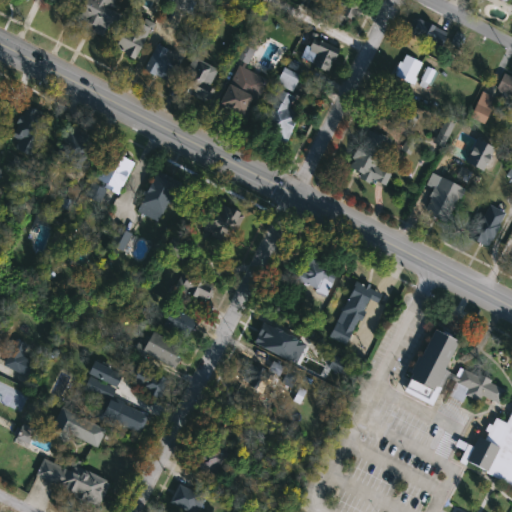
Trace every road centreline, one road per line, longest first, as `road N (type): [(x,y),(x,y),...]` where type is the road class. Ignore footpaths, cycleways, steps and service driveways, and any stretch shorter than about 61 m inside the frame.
road 1 (residential): [(130,511),(396,0)]
road 2 (secondary): [(0,42),(511,302)]
